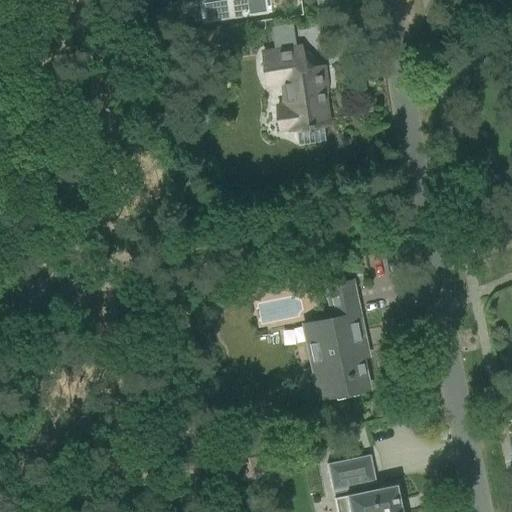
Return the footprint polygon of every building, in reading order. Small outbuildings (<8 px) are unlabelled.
[(244,0),(242,0),(204,5),(207,22),(247,16),(244,0)] [(216,29),(200,32),(203,47),(218,43),(216,31),(216,30),(216,29)] [(280,52),(262,55),(267,84),(282,82),(286,111),(291,110),(293,124),(288,125),(289,131),(295,130),(297,146),(324,142),(322,126),(327,125),(321,86),(320,86),(319,85),(321,85),(321,84),(320,84),(319,76),(320,76),(319,75),(318,75),(317,68),(303,71),(300,49),(280,52)] [(511,221),(493,232),(503,249),(511,244),(511,221)] [(285,274),(270,277),(273,291),(288,287),(285,274)] [(208,278),(191,281),(193,293),(210,290),(208,278)] [(314,341),(307,342),(313,367),(320,365),(327,399),(349,394),(368,390),(360,350),(365,349),(351,283),(332,287),(326,288),(333,320),(311,325),(314,341)] [(369,455),(326,464),(332,493),(345,490),(347,496),(345,496),(348,511),(400,511),(395,486),(376,490),(374,484),(375,484),(369,455)]
